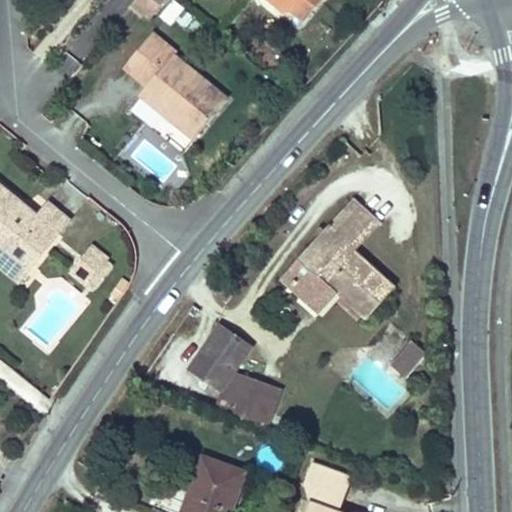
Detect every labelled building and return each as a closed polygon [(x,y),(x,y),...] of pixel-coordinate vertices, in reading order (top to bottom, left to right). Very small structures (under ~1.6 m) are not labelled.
[(168,0),(136,0),(128,9),(147,25),(168,0)] [(171,0),(158,17),(171,28),(185,10),(171,0)] [(272,0),(289,14),(292,9),(307,21),(324,0),(272,0)] [(143,96),(159,109),(162,106),(168,111),(166,115),(195,139),(229,99),(176,56),(178,53),(154,34),(125,68),(149,88),(143,96)] [(162,106),(159,109),(166,115),(168,111),(162,106)] [(0,254),(7,260),(13,252),(31,267),(49,245),(31,230),(37,222),(25,212),(28,207),(0,185),(0,254)] [(355,199),(350,204),(369,221),(345,249),(363,266),(368,261),(357,252),(381,223),(355,199)] [(39,216),(28,207),(25,212),(37,222),(31,230),(49,245),(70,219),(49,203),(39,216)] [(350,204),(287,275),(305,292),(299,297),(319,316),(338,295),(366,320),(396,287),(368,261),(363,266),(345,249),(369,221),(350,204)] [(88,286),(108,260),(92,247),(71,272),(88,286)] [(7,260),(0,254),(0,267),(18,283),(31,267),(13,252),(7,260)] [(287,275),(281,281),(299,297),(305,292),(287,275)] [(207,348),(190,370),(221,392),(232,376),(233,376),(252,350),(222,328),(211,342),(214,345),(210,350),(207,348)] [(392,366),(404,377),(426,353),(413,342),(392,366)] [(232,376),(219,413),(267,430),(280,393),(233,376),(232,376)] [(198,500),(192,511),(231,511),(245,476),(203,460),(189,497),(198,500)] [(315,465),(308,484),(342,497),(349,478),(315,465)] [(342,497),(308,484),(313,503),(337,511),(342,497)] [(189,497),(183,511),(192,511),(198,500),(189,497)] [(313,503),(309,511),(337,511),(313,503)]
